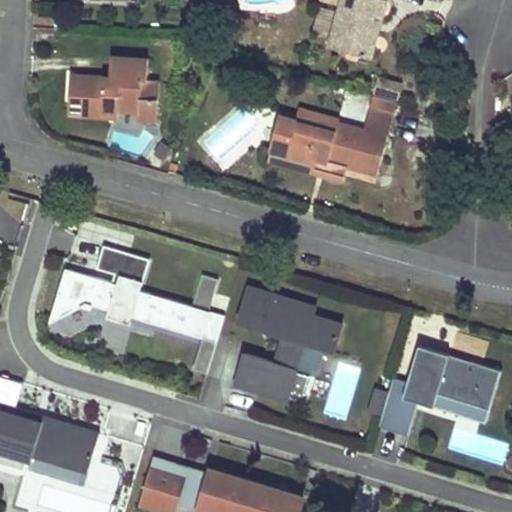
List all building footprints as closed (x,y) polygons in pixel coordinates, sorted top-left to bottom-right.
[(373,57),(388,0),(393,1),(393,0),(326,0),(342,4),(331,45),(373,57)] [(111,77),(71,75),(70,98),(86,98),(85,115),(102,116),(118,117),(118,111),(137,112),(137,119),(156,120),(158,99),(139,98),(140,79),(148,80),(149,58),(112,55),(111,77)] [(400,102),(375,95),(373,105),(398,112),(400,102)] [(86,98),(70,98),(69,114),(85,115),(86,98)] [(398,112),(373,105),(366,130),(391,137),(398,112)] [(336,132),(296,121),(286,158),(317,167),(320,158),(348,166),(380,175),(391,137),(366,130),(339,122),(336,132)] [(74,255),(76,231),(51,228),(49,247),(54,247),(53,253),(74,255)] [(135,317),(203,337),(210,311),(141,290),(150,258),(104,245),(97,268),(121,275),(119,284),(66,268),(55,306),(60,316),(81,305),(91,308),(93,304),(110,309),(108,316),(131,323),(133,316),(135,317)] [(119,284),(121,275),(116,274),(113,282),(119,284)] [(193,304),(211,308),(218,278),(199,274),(193,304)] [(313,314),(316,306),(249,285),(238,321),(283,335),(276,362),(245,353),(235,384),(288,400),(291,389),(305,393),(311,374),(296,370),(305,341),(334,350),(342,322),(313,314)] [(60,316),(55,306),(49,322),(60,316)] [(225,315),(210,311),(203,337),(217,341),(225,315)] [(492,405),(504,365),(421,341),(410,378),(395,374),(391,388),(384,412),(380,423),(411,432),(421,397),(436,402),(439,390),(492,405)] [(384,412),(391,388),(376,384),(369,407),(384,412)] [(83,485),(99,432),(43,415),(41,421),(0,408),(0,406),(1,403),(0,402),(0,451),(31,461),(28,469),(83,485)] [(43,415),(1,403),(0,406),(0,408),(41,421),(43,415)] [(185,468),(153,458),(151,466),(183,476),(185,468)] [(266,496),(268,487),(212,470),(210,475),(208,483),(197,480),(199,472),(185,468),(183,476),(151,466),(140,502),(173,511),(177,500),(180,488),(204,496),(201,507),(217,511),(298,511),(303,497),(280,491),(277,499),(266,496)] [(208,483),(210,475),(199,472),(197,480),(208,483)] [(277,499),(280,491),(268,487),(266,496),(277,499)] [(201,507),(204,496),(180,488),(177,500),(201,507)]
